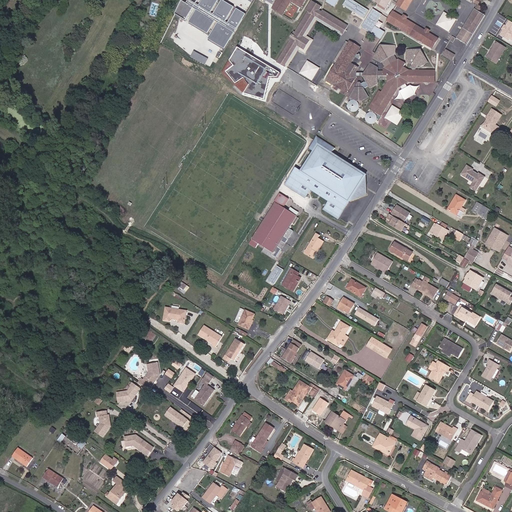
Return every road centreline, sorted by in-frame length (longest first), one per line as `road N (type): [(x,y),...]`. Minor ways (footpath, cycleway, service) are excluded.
road 1 (residential): [(500,433),(453,401),(478,351),(474,340),(339,257)]
road 2 (residential): [(462,63),(339,257)]
road 3 (residential): [(339,257),(246,386)]
road 4 (residential): [(246,386),(149,511)]
road 5 (residential): [(338,447),(456,511)]
